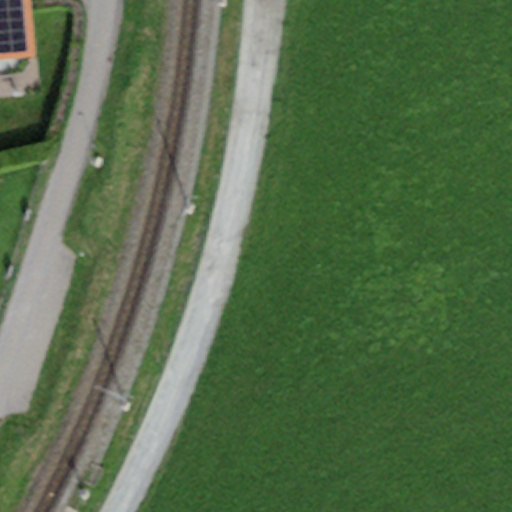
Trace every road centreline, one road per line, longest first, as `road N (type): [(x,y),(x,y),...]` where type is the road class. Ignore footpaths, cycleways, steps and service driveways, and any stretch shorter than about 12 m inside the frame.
road 1 (unclassified): [(116,511),(159,443),(237,206),(263,0)]
road 2 (residential): [(101,0),(86,131),(0,363)]
